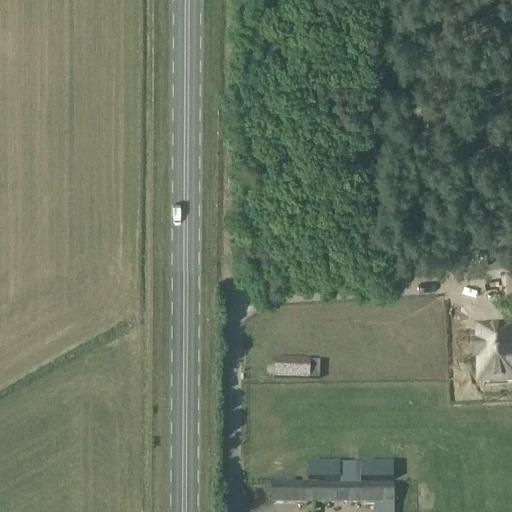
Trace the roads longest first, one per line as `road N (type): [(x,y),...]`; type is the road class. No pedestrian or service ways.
road 1 (primary): [(185,511),(188,0)]
road 2 (unclassified): [(235,511),(237,302),(262,301)]
